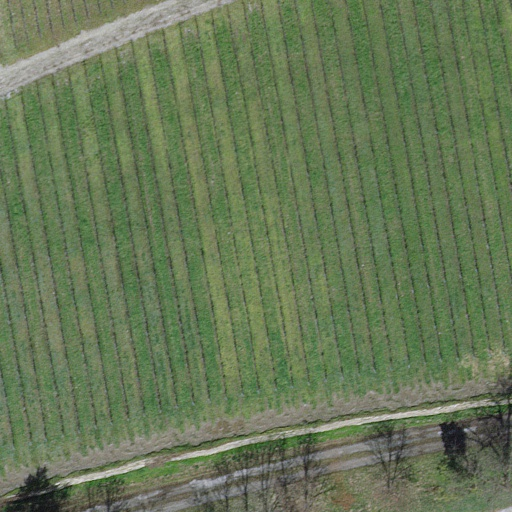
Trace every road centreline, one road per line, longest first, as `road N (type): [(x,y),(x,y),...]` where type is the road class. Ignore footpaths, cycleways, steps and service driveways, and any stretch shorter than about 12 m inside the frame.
road 1 (track): [(125,511),(511,427)]
road 2 (track): [(0,87),(151,18),(214,0)]
